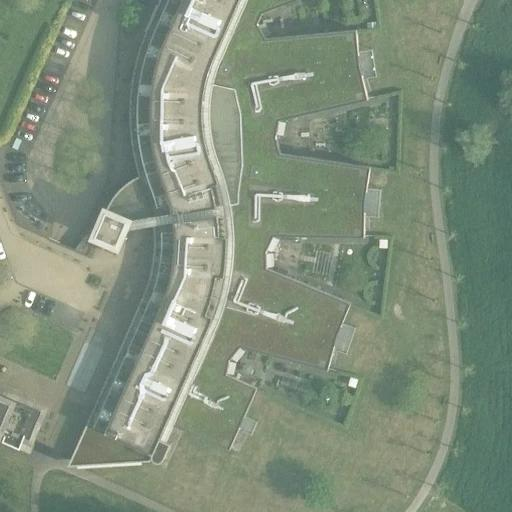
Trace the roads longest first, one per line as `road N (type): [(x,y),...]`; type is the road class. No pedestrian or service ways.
road 1 (residential): [(116,23),(47,172),(64,202),(100,199),(110,182),(113,139)]
road 2 (residential): [(0,211),(20,256),(94,301)]
